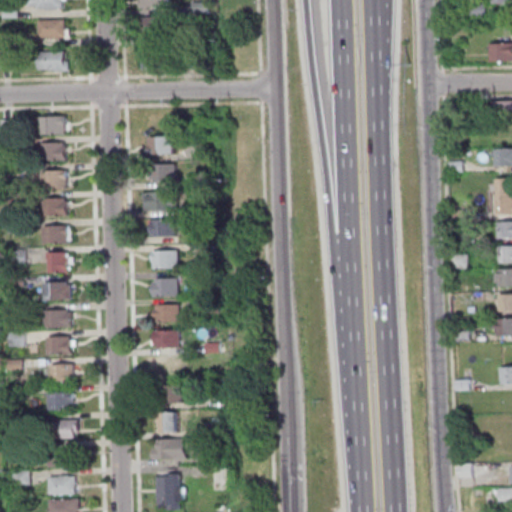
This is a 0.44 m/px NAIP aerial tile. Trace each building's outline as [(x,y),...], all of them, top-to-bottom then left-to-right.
[(66,0),(67,11),(40,12),(40,8),(31,8),(31,0),(66,0)] [(146,2),(146,0),(172,0),(173,9),(143,10),(142,2),(146,2)] [(471,4),(487,3),(487,16),(471,16),(471,4)] [(196,15),(195,5),(210,5),(211,15),(196,15)] [(6,6),(21,6),(22,19),(6,20),(6,6)] [(145,39),(144,21),(171,20),(172,38),(145,39)] [(42,23),(68,22),(69,41),(43,41),(42,23)] [(187,30),(201,30),(201,45),(187,45),(187,30)] [(7,35),(22,34),(23,49),(8,49),(7,35)] [(511,60),(492,60),(492,43),(511,42),(511,60)] [(148,53),(175,52),(176,70),(145,71),(145,63),(148,63),(148,53)] [(3,54),(19,53),(20,70),(3,71),(3,54)] [(42,75),(42,55),(68,54),(68,65),(72,65),(72,74),(42,75)] [(511,117),(495,117),(495,100),(511,100),(511,117)] [(462,102),(463,119),(447,119),(447,102),(462,102)] [(151,129),(176,129),(176,112),(151,112),(151,129)] [(42,116),(67,115),(68,133),(42,134),(42,116)] [(4,136),(3,120),(14,119),(15,135),(4,136)] [(496,140),(511,139),(511,124),(496,124),(496,140)] [(151,153),(150,137),(175,136),(175,153),(151,153)] [(10,154),(9,139),(25,138),(26,153),(10,154)] [(66,145),(69,145),(69,160),(45,161),(44,142),(65,142),(66,145)] [(511,165),(496,165),(496,148),(511,147),(511,165)] [(465,172),(451,172),(450,162),(464,161),(465,172)] [(178,164),(179,181),(156,182),(156,179),(152,179),(151,165),(178,164)] [(10,181),(10,166),(24,165),(24,180),(10,181)] [(44,171),(68,170),(69,188),(44,189),(44,171)] [(511,213),(499,214),(497,178),(511,177),(511,213)] [(147,210),(146,192),(180,191),(181,209),(147,210)] [(11,205),(11,194),(26,194),(26,204),(11,205)] [(46,216),(45,198),(68,198),(68,201),(70,201),(71,216),(46,216)] [(467,221),(450,222),(449,211),(467,210),(467,221)] [(154,236),(154,220),(178,219),(179,235),(154,236)] [(511,237),(499,238),(499,221),(511,221),(511,237)] [(12,234),(11,222),(27,222),(28,233),(12,234)] [(45,226),(70,225),(71,242),(46,243),(45,226)] [(511,262),(500,262),(500,246),(511,245),(511,262)] [(12,267),(12,250),(28,250),(29,267),(12,267)] [(156,268),(155,251),(181,250),(181,267),(156,268)] [(52,273),(51,252),(69,251),(69,256),(72,256),(73,272),(52,273)] [(453,255),(470,255),(470,269),(453,270),(453,255)] [(496,282),(496,276),(500,276),(499,269),(511,268),(511,285),(500,286),(500,282),(496,282)] [(206,271),(219,270),(220,280),(206,281),(206,271)] [(12,287),(12,277),(27,277),(27,287),(12,287)] [(156,296),(155,281),(158,281),(158,278),(181,277),(181,296),(156,296)] [(73,284),(74,299),(47,300),(46,283),(70,282),(70,284),(73,284)] [(511,310),(501,311),(500,295),(511,294),(511,310)] [(208,299),(222,299),(222,313),(208,313),(208,299)] [(160,322),(160,318),(157,318),(157,310),(159,309),(159,305),(182,304),(183,321),(160,322)] [(13,315),(13,305),(28,305),(28,315),(13,315)] [(47,328),(47,310),(71,309),(71,312),(75,312),(75,327),(47,328)] [(511,335),(498,336),(498,328),(492,328),(492,319),(511,318),(511,335)] [(182,330),(182,347),(161,347),(161,344),(158,344),(157,330),(182,330)] [(471,330),(472,340),(456,341),(456,330),(471,330)] [(13,346),(12,333),(28,332),(28,346),(13,346)] [(50,337),(72,336),(72,339),(75,339),(75,353),(50,354),(50,337)] [(209,343),(222,342),(223,353),(209,353),(209,343)] [(162,369),(159,369),(159,358),(184,357),(185,374),(163,375),(162,369)] [(11,360),(25,360),(26,370),(11,371),(11,360)] [(53,364),(76,363),(77,380),(53,381),(53,364)] [(511,365),(511,383),(502,383),(502,366),(511,365)] [(471,378),(471,389),(457,389),(457,379),(471,378)] [(184,385),(185,402),(160,403),(160,386),(184,385)] [(28,387),(29,398),(13,398),(12,388),(28,387)] [(51,409),(51,391),(76,390),(76,408),(51,409)] [(159,412),(180,411),(181,432),(160,432),(159,412)] [(24,426),(23,416),(38,415),(39,426),(24,426)] [(81,419),(82,432),(78,433),(78,439),(52,439),(51,420),(81,419)] [(209,423),(224,422),(224,434),(209,435),(209,423)] [(156,459),(155,448),(163,448),(163,439),(197,438),(198,447),(190,447),(190,458),(156,459)] [(15,443),(29,443),(29,453),(15,453),(15,443)] [(78,453),(79,466),(52,467),(51,448),(81,447),(81,453),(78,453)] [(460,463),(474,463),(474,476),(460,476),(460,463)] [(15,472),(32,471),(33,486),(16,486),(15,472)] [(184,503),(184,509),(161,510),(160,476),(167,476),(167,474),(183,473),(183,486),(186,485),(187,503),(184,503)] [(52,494),(52,478),(78,477),(79,493),(52,494)] [(511,486),(511,504),(504,505),(503,487),(511,486)] [(82,499),(82,511),(80,511),(52,511),(52,500),(82,499)]
